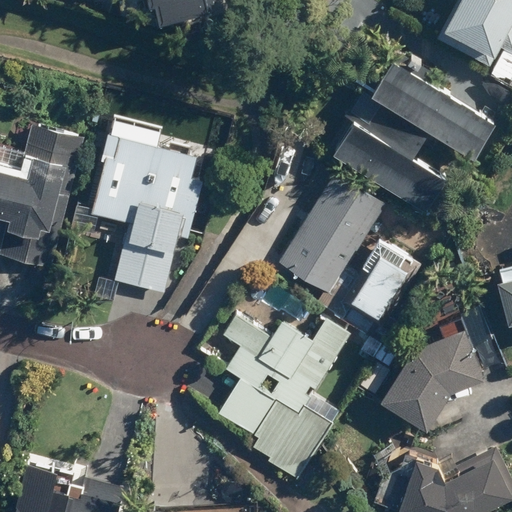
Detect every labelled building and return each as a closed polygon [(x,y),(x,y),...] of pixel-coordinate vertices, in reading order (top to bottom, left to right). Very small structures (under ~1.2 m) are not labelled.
[(146,0),(147,3),(159,1),(162,15),(220,2),(219,0),(146,0)] [(511,0),(455,0),(438,31),(492,61),(488,67),(511,80),(511,0)] [(356,73),(365,79),(334,129),(344,135),(337,146),(434,206),(456,170),(420,148),(436,122),(481,149),(502,115),(377,38),(356,73)] [(167,122),(119,110),(95,204),(79,200),(72,229),(116,241),(108,272),(169,288),(184,229),(193,231),(208,171),(199,169),(204,146),(164,136),(167,122)] [(31,146),(0,138),(0,209),(14,213),(6,250),(54,261),(83,128),(37,118),(31,146)] [(391,198),(337,166),(282,258),(326,285),(318,298),(369,329),(377,315),(381,317),(414,263),(405,258),(411,248),(382,231),(379,236),(371,232),(391,198)] [(511,261),(501,264),(511,305),(511,261)] [(275,329),(238,308),(226,330),(241,339),(227,363),(241,371),(220,407),(261,430),(254,443),(274,453),(271,458),(304,476),(337,417),(309,401),(352,325),(327,311),(315,333),(283,315),(275,329)] [(472,320),(422,338),(384,395),(431,426),(460,383),(491,371),(472,320)] [(394,364),(378,355),(362,383),(378,392),(394,364)] [(457,461),(395,442),(377,495),(427,511),(475,511),(511,494),(511,470),(500,443),(457,461)] [(120,511),(127,482),(31,460),(18,511),(120,511)] [(262,511),(262,509),(152,501),(150,511),(262,511)]
